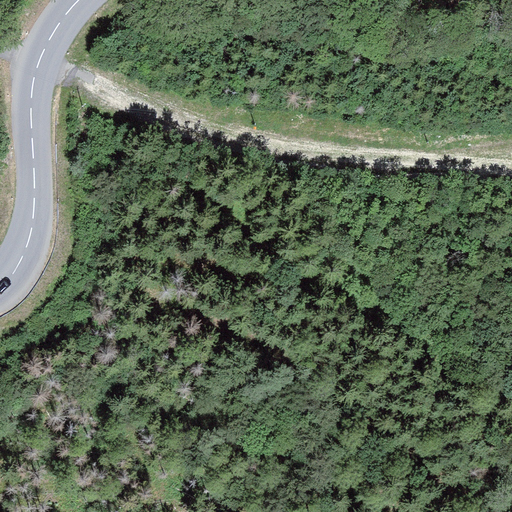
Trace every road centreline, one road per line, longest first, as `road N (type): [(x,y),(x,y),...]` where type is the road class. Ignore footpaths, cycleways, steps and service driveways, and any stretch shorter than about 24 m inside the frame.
road 1 (track): [(498,164),(280,144),(0,47)]
road 2 (secondary): [(79,0),(34,79),(33,221),(21,263),(0,290)]
